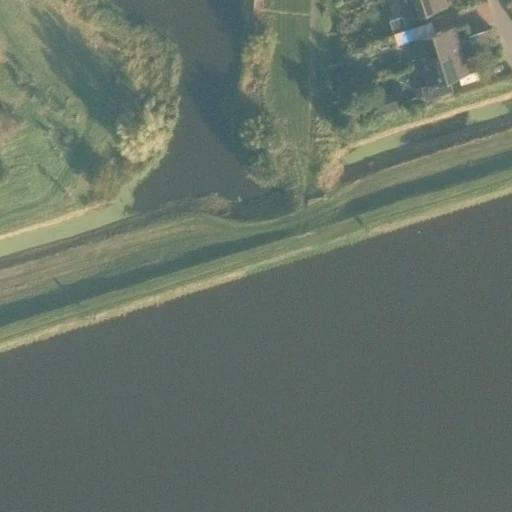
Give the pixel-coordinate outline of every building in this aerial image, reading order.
[(402,0),(408,17),(448,4),(447,0),(402,0)] [(390,19),(394,32),(407,28),(403,15),(390,19)] [(422,62),(473,46),(470,37),(460,40),(456,26),(436,33),(432,21),(398,32),(402,45),(415,41),(422,62)] [(426,99),(454,90),(451,78),(470,71),(466,58),(476,55),(473,46),(422,62),(429,84),(422,86),(426,99)] [(376,97),(381,112),(399,106),(394,91),(376,97)]
